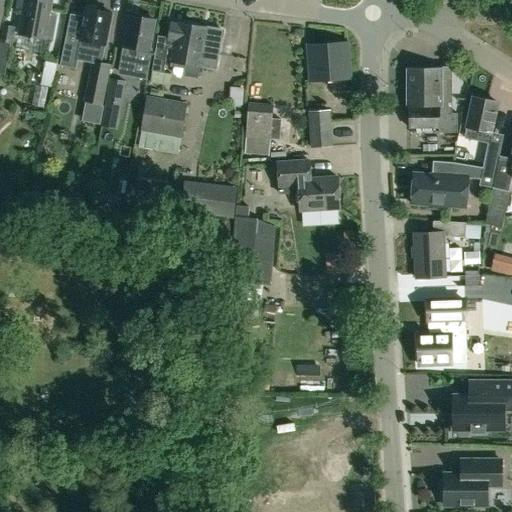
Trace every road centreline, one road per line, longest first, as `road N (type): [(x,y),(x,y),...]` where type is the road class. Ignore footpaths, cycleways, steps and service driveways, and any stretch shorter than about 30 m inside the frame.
road 1 (unclassified): [(394,511),(368,155),(372,14)]
road 2 (residential): [(239,0),(372,14)]
